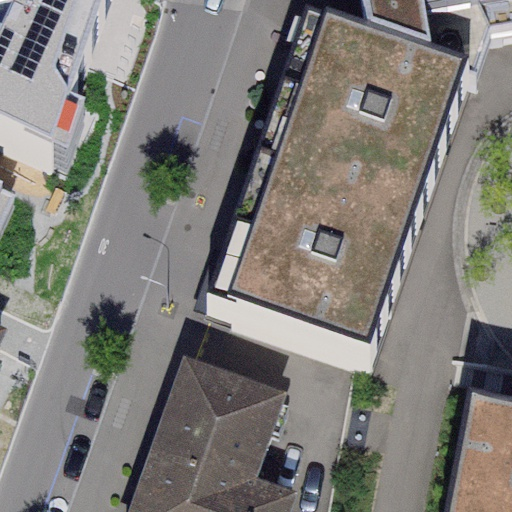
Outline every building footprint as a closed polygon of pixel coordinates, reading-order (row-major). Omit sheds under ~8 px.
[(0,0),(0,144),(72,174),(96,102),(78,98),(109,0),(0,0)] [(368,0),(372,29),(472,64),(504,19),(501,0),(368,0)] [(511,0),(501,0),(504,19),(511,18),(511,0)] [(310,11),(216,299),(378,351),(472,64),(310,11)] [(0,226),(18,187),(0,178),(0,226)] [(283,396),(190,365),(139,511),(292,511),(296,503),(252,488),(283,396)] [(511,511),(511,428),(471,421),(452,511),(511,511)]
